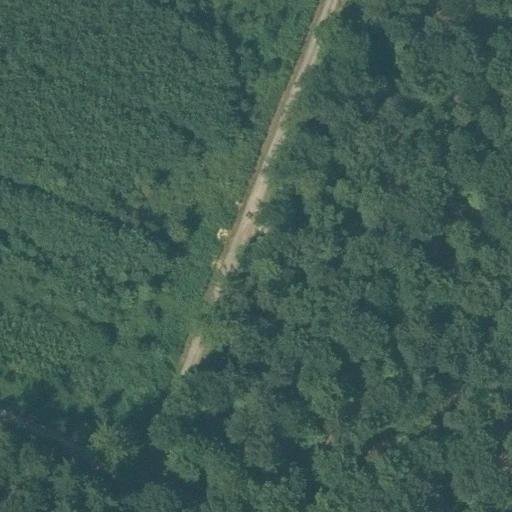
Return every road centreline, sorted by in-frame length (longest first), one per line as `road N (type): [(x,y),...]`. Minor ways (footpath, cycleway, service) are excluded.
road 1 (track): [(144,465),(329,0)]
road 2 (track): [(0,410),(144,465)]
road 3 (track): [(144,465),(8,511)]
road 4 (track): [(144,465),(262,511)]
